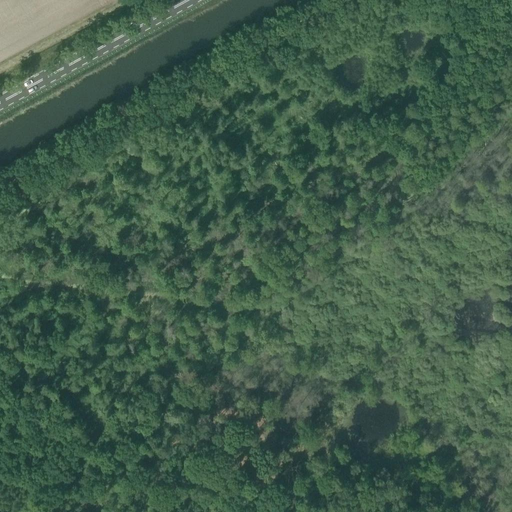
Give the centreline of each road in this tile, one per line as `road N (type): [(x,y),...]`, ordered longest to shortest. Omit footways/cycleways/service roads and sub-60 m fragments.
road 1 (track): [(345,0),(0,189)]
road 2 (primary): [(0,104),(191,0)]
